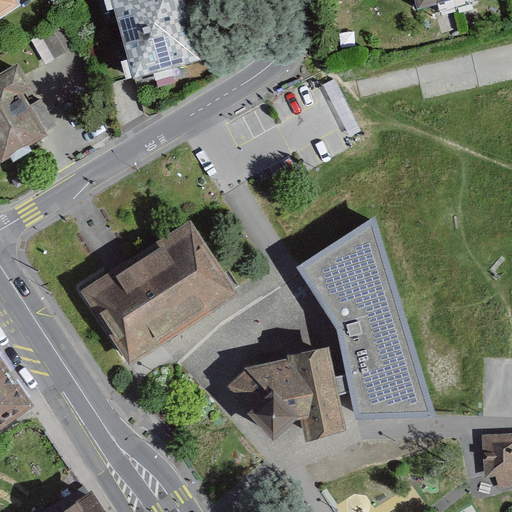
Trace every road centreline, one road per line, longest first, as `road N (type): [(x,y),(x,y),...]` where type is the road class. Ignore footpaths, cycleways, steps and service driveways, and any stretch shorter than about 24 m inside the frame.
road 1 (residential): [(298,0),(278,63),(0,231)]
road 2 (primary): [(0,282),(85,411)]
road 3 (primary): [(191,511),(149,459),(85,411)]
